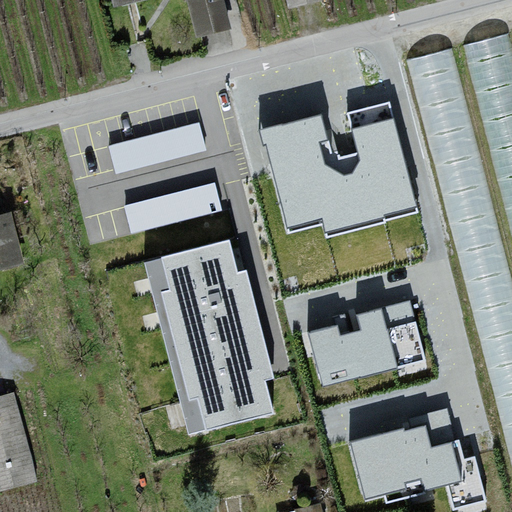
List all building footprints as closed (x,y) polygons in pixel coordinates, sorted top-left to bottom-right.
[(105,0),(107,10),(150,0),(105,0)] [(218,0),(181,0),(192,44),(226,35),(218,0)] [(319,0),(284,0),(288,12),(321,4),(319,0)] [(456,42),(416,50),(511,482),(511,263),(511,262),(511,46),(508,28),(466,37),(498,180),(487,183),(456,42)] [(322,113),(261,129),(287,230),(320,222),(323,236),(418,212),(390,100),(347,111),(357,152),(333,158),(322,113)] [(199,122),(108,144),(116,173),(206,150),(199,122)] [(215,182),(125,205),(132,234),(222,211),(215,182)] [(11,212),(0,214),(0,270),(24,264),(11,212)] [(228,242),(164,258),(172,288),(161,291),(189,403),(196,401),(204,432),(274,415),(265,379),(272,377),(246,271),(235,274),(228,242)] [(338,325),(308,332),(321,384),(425,360),(410,301),(357,314),(360,330),(340,335),(338,325)] [(13,394),(0,397),(0,493),(35,484),(13,394)] [(409,427),(351,442),(366,498),(405,488),(403,481),(421,476),(425,488),(460,479),(451,442),(457,441),(448,406),(407,417),(409,427)]
